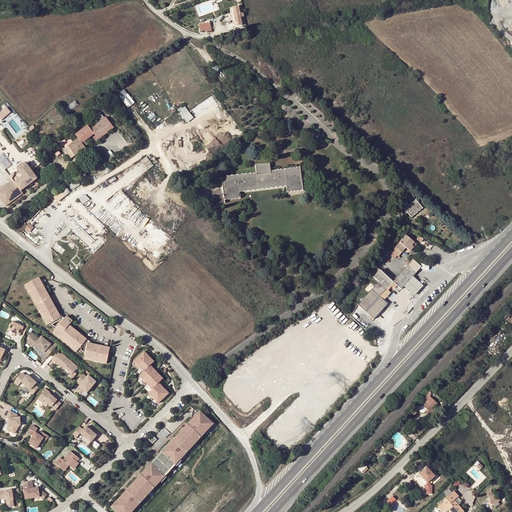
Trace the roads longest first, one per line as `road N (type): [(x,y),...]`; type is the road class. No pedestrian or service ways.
road 1 (residential): [(195,384),(334,282),(394,205),(249,65),(183,32),(146,0)]
road 2 (trunk): [(511,229),(253,511)]
road 3 (trunk): [(277,511),(511,258)]
road 4 (unclassified): [(349,511),(511,354)]
road 5 (residential): [(104,424),(123,341),(64,304),(55,287),(59,274)]
road 6 (tertiary): [(59,274),(195,384)]
road 7 (unknown): [(211,190),(218,220),(304,304)]
road 8 (residential): [(104,424),(24,361),(0,389)]
